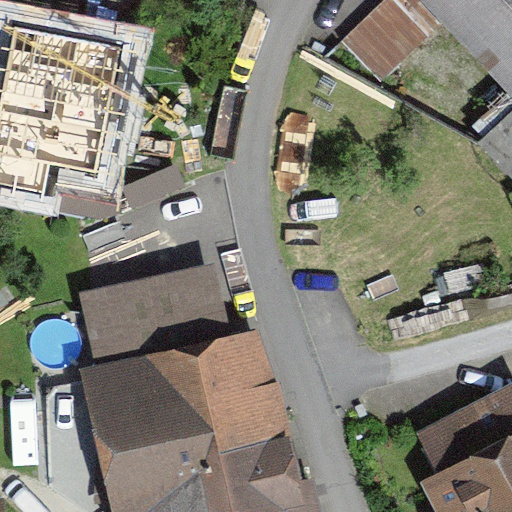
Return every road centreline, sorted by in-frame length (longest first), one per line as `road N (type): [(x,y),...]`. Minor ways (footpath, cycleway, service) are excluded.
road 1 (residential): [(299,0),(256,102),(247,178),(260,259),(305,394)]
road 2 (residential): [(305,394),(511,333)]
road 3 (residential): [(305,394),(348,511)]
